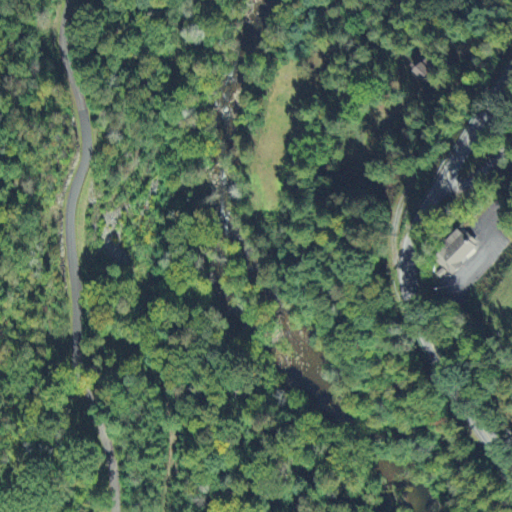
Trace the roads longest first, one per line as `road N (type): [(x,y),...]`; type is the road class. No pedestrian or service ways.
road 1 (residential): [(67,0),(61,37),(83,142),(76,374),(110,465),(113,511)]
road 2 (primary): [(511,474),(431,350),(406,278),(410,240),(511,67)]
